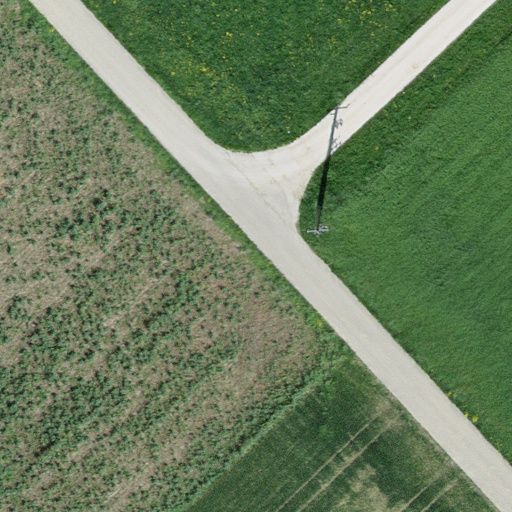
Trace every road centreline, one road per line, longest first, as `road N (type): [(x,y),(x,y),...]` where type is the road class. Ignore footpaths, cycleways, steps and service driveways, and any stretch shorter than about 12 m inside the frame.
road 1 (residential): [(511,490),(54,0)]
road 2 (track): [(252,212),(484,0)]
